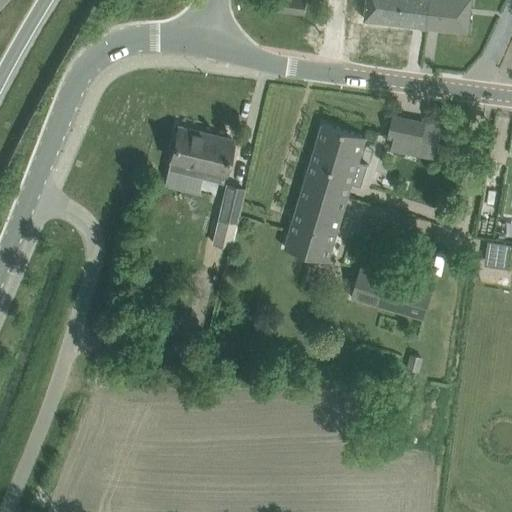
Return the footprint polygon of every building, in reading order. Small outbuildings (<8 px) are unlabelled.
[(306,0),(280,0),(279,10),(306,13),(306,0)] [(367,0),(365,20),(425,27),(428,0),(367,0)] [(471,0),(428,0),(425,27),(468,32),(471,0)] [(393,115),(388,137),(394,138),(422,144),(423,138),(426,122),(393,115)] [(426,122),(423,138),(439,141),(443,120),(427,116),(426,122)] [(317,142),(304,183),(349,197),(353,184),(362,186),(368,165),(359,162),(361,155),(367,136),(322,123),(317,142)] [(228,159),(233,139),(179,126),(172,155),(170,162),(168,170),(200,178),(202,170),(224,175),(225,173),(228,159)] [(304,183),(284,247),(330,261),(349,197),(304,183)] [(244,190),(226,186),(218,219),(236,223),(244,190)] [(511,243),(487,240),(484,264),(508,268),(511,243)] [(435,288),(362,266),(352,298),(425,319),(435,288)]
